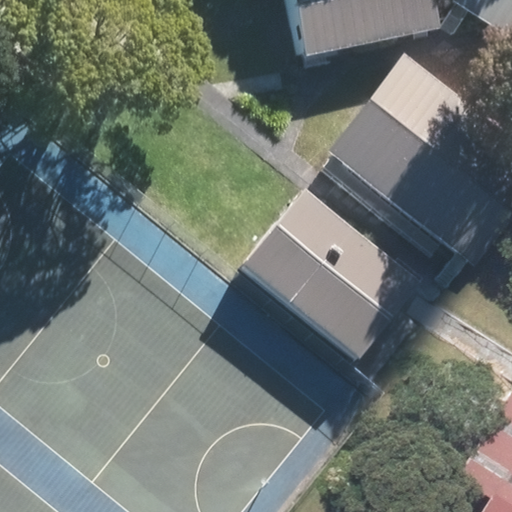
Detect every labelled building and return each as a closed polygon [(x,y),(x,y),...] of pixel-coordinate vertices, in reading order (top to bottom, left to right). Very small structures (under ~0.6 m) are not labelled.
[(268,0),(282,71),(414,46),(405,0),(268,0)] [(511,0),(453,0),(438,23),(511,72),(511,0)] [(382,90),(318,175),(423,253),(487,168),(382,90)] [(304,188),(240,267),(354,359),(419,280),(304,188)] [(511,511),(511,410),(475,472),(503,488),(488,511),(511,511)]
